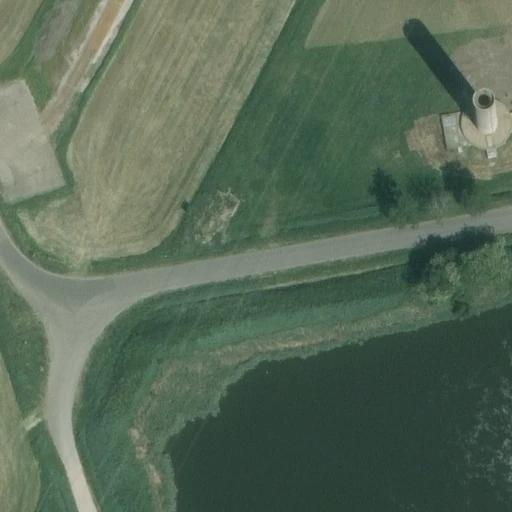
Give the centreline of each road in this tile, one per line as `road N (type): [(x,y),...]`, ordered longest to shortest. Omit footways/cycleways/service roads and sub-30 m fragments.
road 1 (unclassified): [(87,295),(511,220)]
road 2 (unknown): [(92,511),(67,412),(75,294)]
